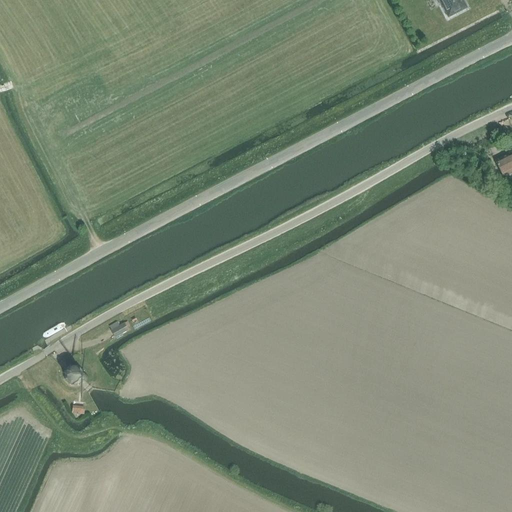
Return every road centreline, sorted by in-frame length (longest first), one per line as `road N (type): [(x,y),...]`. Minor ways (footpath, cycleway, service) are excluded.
road 1 (unclassified): [(0,380),(120,308),(511,108)]
road 2 (unclassified): [(0,307),(511,39)]
